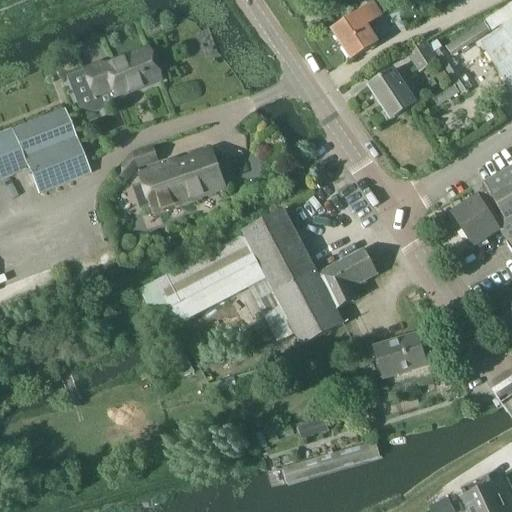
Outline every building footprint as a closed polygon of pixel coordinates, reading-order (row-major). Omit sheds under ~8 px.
[(366,0),(371,6),(333,30),(351,59),(376,44),(366,27),(381,18),(379,15),(389,9),(382,0),(366,0)] [(482,44),(511,90),(511,17),(501,25),(504,29),(482,44)] [(485,23),(447,48),(453,57),(491,32),(485,23)] [(423,41),(405,53),(418,75),(436,63),(423,41)] [(102,65),(83,72),(94,99),(111,92),(114,100),(161,82),(149,51),(104,68),(102,65)] [(443,51),(436,55),(463,96),(470,91),(443,51)] [(392,70),(370,86),(392,119),(415,103),(392,70)] [(13,131),(23,156),(71,137),(75,136),(65,110),(13,131)] [(10,127),(0,131),(0,177),(26,167),(10,127)] [(71,137),(23,156),(39,195),(91,174),(75,136),(71,137)] [(151,204),(155,215),(226,189),(212,150),(193,157),(192,153),(168,162),(169,165),(141,175),(143,181),(134,184),(142,207),(151,204)] [(511,169),(485,184),(491,193),(479,199),(500,232),(511,250),(511,169)] [(491,193),(485,184),(473,191),(477,197),(451,214),(474,249),(500,232),(479,199),(491,193)] [(267,278),(273,291),(315,270),(285,211),(243,232),(245,236),(267,278)] [(267,278),(245,236),(156,281),(178,324),(267,278)] [(365,251),(318,275),(335,311),(353,302),(347,291),(374,278),(375,273),(373,269),(365,251)] [(335,311),(318,275),(315,270),(273,291),(302,346),(343,325),(335,311)] [(417,335),(375,348),(384,379),(426,366),(417,335)] [(374,441),(280,467),(284,483),(379,456),(374,441)] [(464,498),(470,511),(484,511),(503,503),(494,484),(464,498)] [(506,511),(503,503),(484,511),(506,511)]
